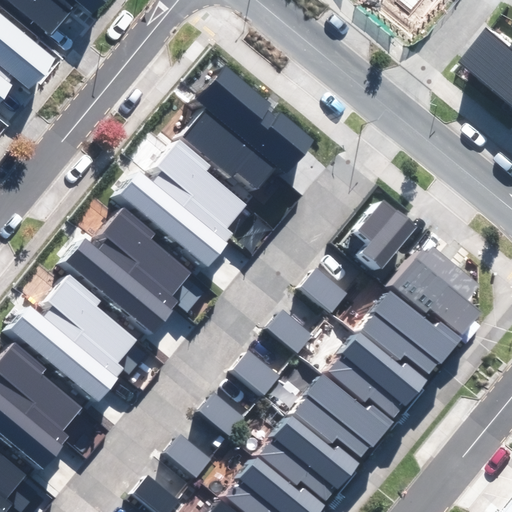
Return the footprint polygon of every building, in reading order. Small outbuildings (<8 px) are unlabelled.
[(7,0),(51,35),(78,2),(92,13),(102,0),(7,0)] [(0,100),(16,81),(29,92),(55,61),(0,16),(0,100)] [(511,43),(508,48),(485,28),(457,61),(511,106),(511,43)] [(237,173),(256,190),(276,167),(285,175),(314,140),(281,113),(277,117),(268,109),(272,104),(225,65),(197,98),(208,107),(182,138),(231,180),(237,173)] [(119,197),(207,266),(233,235),(227,230),(246,206),(204,173),(208,168),(175,141),(153,169),(159,174),(151,184),(138,173),(119,197)] [(362,253),(382,269),(417,227),(383,200),(358,230),(372,241),(362,253)] [(67,263),(155,333),(180,302),(174,297),(193,273),(151,240),(156,234),(122,208),(100,235),(106,240),(98,250),(85,240),(67,263)] [(427,255),(425,254),(207,511),(320,511),(361,464),(359,462),(393,421),(431,376),(430,375),(462,337),(460,336),(479,312),(467,301),(479,286),(433,248),(427,255)] [(301,286),(334,312),(349,293),(316,267),(301,286)] [(12,330),(100,400),(125,368),(119,364),(138,340),(96,307),(101,301),(67,274),(45,302),(51,307),(43,317),(30,307),(12,330)] [(267,328),(299,354),(314,336),(283,310),(267,328)] [(0,433),(43,469),(70,436),(64,431),(82,408),(41,375),(47,369),(14,342),(0,359),(0,433)] [(232,369),(264,394),(280,375),(248,349),(232,369)] [(198,409),(231,436),(247,417),(213,390),(198,409)] [(165,452),(197,478),(212,460),(180,434),(165,452)] [(0,511),(7,511),(14,505),(7,499),(26,476),(0,454),(0,511)] [(134,492),(159,511),(170,511),(179,501),(147,475),(134,492)]
